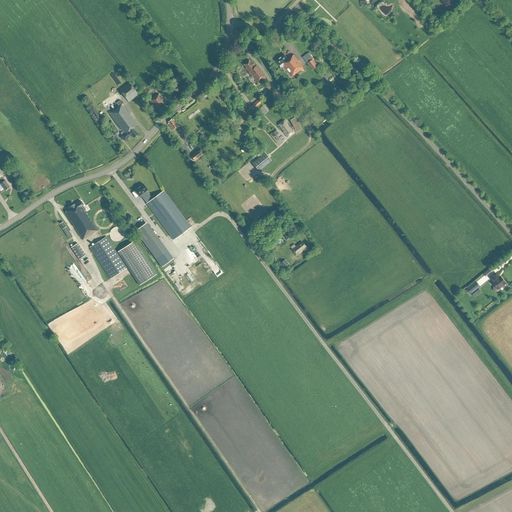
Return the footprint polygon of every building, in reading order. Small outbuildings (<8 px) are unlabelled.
[(313,71),(318,66),(308,53),(303,57),(313,71)] [(288,59),(284,54),(276,61),(281,68),(284,66),(292,76),(303,68),(294,55),(288,59)] [(252,64),(249,60),(243,65),(246,68),(245,68),(251,76),(248,78),(250,82),(254,79),(257,83),(263,79),(262,78),(265,76),(256,66),(255,66),(253,64),(252,64)] [(129,102),(138,94),(129,82),(120,90),(129,102)] [(165,103),(159,94),(156,96),(156,95),(149,100),(156,110),(157,109),(160,113),(167,109),(163,104),(165,103)] [(96,125),(102,121),(87,95),(80,99),(96,125)] [(133,138),(138,134),(133,128),(137,125),(121,104),(122,103),(120,100),(116,103),(119,106),(109,113),(110,114),(122,132),(120,133),(122,136),(121,137),(124,141),(131,135),(133,138)] [(255,108),(261,103),(258,100),(252,105),(255,108)] [(263,105),(257,110),(262,115),(268,110),(263,105)] [(302,130),(296,117),(290,120),(294,126),(291,128),(292,126),(289,123),(289,124),(285,120),(278,125),(283,132),(287,138),(295,132),(293,130),(295,129),(297,132),(302,130)] [(178,125),(173,119),(172,120),(171,119),(168,122),(169,123),(168,124),(172,130),(178,125)] [(180,146),(184,143),(178,136),(175,139),(180,146)] [(194,161),(203,154),(199,149),(190,156),(194,161)] [(258,171),(271,160),(264,152),(252,163),(258,171)] [(0,168),(0,183),(5,190),(9,187),(5,180),(2,176),(4,175),(0,168)] [(152,199),(146,190),(147,189),(142,183),(133,189),(138,196),(140,195),(146,203),(173,240),(191,227),(163,190),(152,199)] [(86,210),(83,205),(81,201),(75,205),(74,204),(70,207),(71,208),(65,212),(83,240),(97,231),(84,211),(86,210)] [(135,231),(144,243),(156,235),(147,222),(135,231)] [(68,237),(71,235),(67,227),(63,230),(68,237)] [(110,279),(127,268),(106,237),(90,247),(110,279)] [(139,285),(156,274),(135,240),(117,251),(139,285)] [(79,259),(85,254),(78,243),(71,247),(79,259)] [(293,249),(292,250),(296,255),(302,250),(301,249),(305,246),(303,243),(302,243),(301,243),(296,247),(294,244),(291,247),(293,249)] [(286,269),(291,266),(285,259),(281,263),(286,269)] [(494,282),(493,283),(495,286),(494,287),(493,288),(494,290),(494,291),(496,292),(497,291),(500,289),(499,288),(506,283),(500,277),(498,278),(497,277),(498,277),(496,273),(490,278),(494,282)] [(475,280),(466,287),(470,291),(472,290),(473,291),(475,289),(472,286),(476,282),(475,280)] [(479,288),(472,294),(475,297),(482,291),(479,288)]
